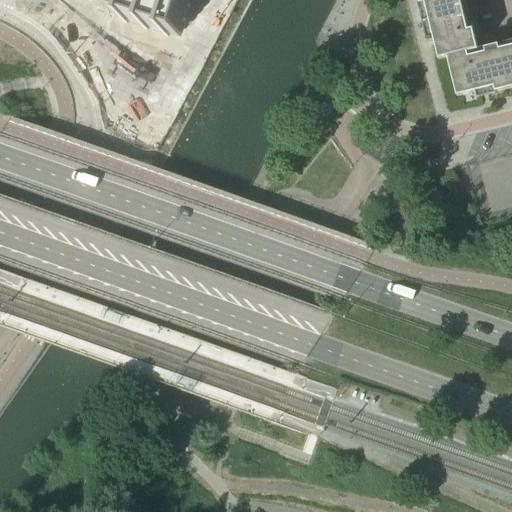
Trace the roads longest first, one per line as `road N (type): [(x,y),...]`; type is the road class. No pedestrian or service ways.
road 1 (secondary): [(0,235),(511,418)]
road 2 (secondary): [(511,338),(0,157)]
road 3 (residential): [(364,89),(413,127),(459,128),(511,116)]
road 4 (unclassified): [(5,328),(71,221)]
